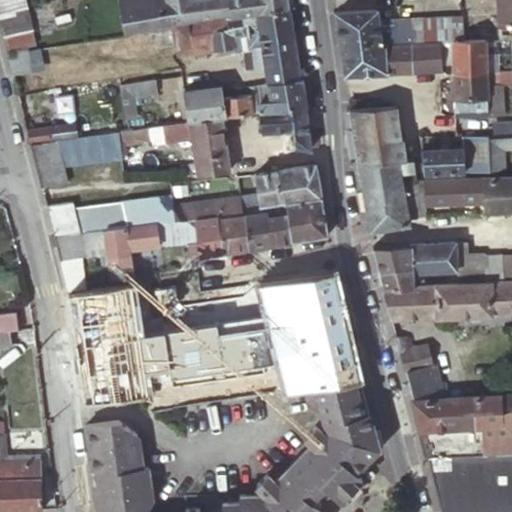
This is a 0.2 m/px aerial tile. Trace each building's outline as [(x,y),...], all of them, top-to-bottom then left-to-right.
[(165,0),(117,0),(122,34),(170,26),(165,0)] [(286,0),(165,0),(170,26),(171,26),(189,23),(287,6),(286,0)] [(511,0),(497,0),(498,25),(511,24),(511,0)] [(0,12),(27,6),(26,1),(0,5),(0,12)] [(32,28),(27,6),(0,12),(0,28),(1,34),(32,28)] [(194,54),(216,50),(217,55),(223,54),(236,52),(252,49),(261,48),(261,43),(292,37),(287,6),(189,23),(171,26),(170,26),(174,48),(193,45),(194,54)] [(340,47),(378,44),(377,29),(376,10),(335,13),(337,25),(340,47)] [(433,19),(435,43),(441,43),(453,41),(462,40),(461,18),(433,19)] [(396,46),(409,45),(435,43),(433,19),(394,21),(394,28),(377,29),(378,44),(379,44),(396,44),(396,46)] [(7,54),(25,50),(25,45),(34,44),(33,34),(32,28),(1,34),(7,54)] [(296,61),(292,37),(261,43),(261,48),(252,49),(255,68),(265,67),(296,61)] [(509,40),(492,40),(492,48),(511,47),(511,41),(511,39),(509,40)] [(453,74),(485,73),(485,40),(462,40),(453,41),(453,74)] [(442,70),(441,43),(435,43),(409,45),(411,72),(442,70)] [(340,47),(345,76),(387,73),(385,48),(379,49),(379,44),(378,44),(340,47)] [(385,48),(387,73),(411,72),(409,45),(396,46),(396,44),(379,44),(379,49),(385,48)] [(29,70),(25,50),(7,54),(12,73),(29,70)] [(299,77),(296,61),(265,67),(267,82),(299,77)] [(503,114),(502,85),(486,86),(485,77),(485,73),(453,74),(454,117),(488,117),(488,115),(503,114)] [(511,84),(511,83),(511,76),(485,77),(486,86),(502,85),(511,84)] [(300,77),(299,77),(267,82),(267,83),(248,86),(249,93),(239,94),(237,87),(221,89),(225,117),(260,112),(303,106),(305,106),(300,77)] [(156,92),(154,79),(119,85),(125,117),(135,116),(132,96),(156,92)] [(220,86),(184,91),(183,91),(187,122),(189,122),(221,118),(225,117),(221,89),(220,86)] [(248,86),(237,87),(239,94),(249,93),(248,86)] [(351,117),(352,126),(398,123),(395,105),(368,109),(367,100),(349,103),(351,117)] [(310,148),(303,106),(260,112),(262,131),(293,127),(294,145),(310,148)] [(229,170),(221,118),(189,122),(192,138),(195,162),(188,163),(189,169),(196,168),(197,175),(229,170)] [(497,134),(511,133),(511,132),(511,121),(497,122),(497,134)] [(30,144),(77,137),(75,122),(26,129),(30,144)] [(192,138),(189,122),(187,122),(148,127),(149,139),(150,143),(192,138)] [(358,164),(405,159),(402,138),(400,138),(398,123),(352,126),(355,143),(358,164)] [(134,141),(149,139),(148,127),(133,130),(134,141)] [(133,130),(128,130),(117,132),(120,155),(127,154),(126,142),(134,141),(133,130)] [(117,132),(77,137),(30,144),(40,186),(67,182),(63,166),(121,158),(120,155),(117,132)] [(497,134),(488,134),(490,169),(504,168),(502,147),(511,147),(511,133),(497,134)] [(490,169),(488,134),(461,136),(462,147),(421,149),(424,173),(490,169)] [(408,224),(407,209),(404,182),(424,180),(424,179),(416,179),(412,158),(405,159),(358,164),(362,190),(370,231),(408,224)] [(315,163),(312,164),(277,169),(282,202),(285,202),(321,197),(315,163)] [(277,169),(255,173),(258,196),(259,205),(282,202),(277,169)] [(484,210),(511,208),(511,174),(490,176),(482,176),(484,203),(484,210)] [(424,180),(426,205),(484,203),(482,176),(424,179),(424,180)] [(407,209),(426,205),(424,180),(404,182),(407,209)] [(54,237),(83,232),(93,231),(103,230),(155,222),(157,222),(174,220),(172,205),(171,194),(73,207),(72,201),(45,205),(54,237)] [(174,220),(193,217),(216,214),(216,219),(242,215),(241,210),(240,199),(239,195),(172,205),(174,220)] [(240,199),(241,210),(257,208),(260,208),(259,205),(258,196),(240,199)] [(327,235),(321,197),(285,202),(291,241),(327,235)] [(285,202),(282,202),(259,205),(260,208),(257,208),(258,215),(262,215),(263,219),(272,218),(276,243),(291,241),(285,202)] [(242,215),(247,248),(266,245),(263,219),(262,215),(258,215),(257,208),(241,210),(242,215)] [(216,214),(193,217),(196,239),(186,241),(188,255),(191,256),(221,252),(216,219),(216,214)] [(221,252),(247,248),(242,215),(216,219),(221,252)] [(193,217),(174,220),(177,242),(186,241),(196,239),(193,217)] [(266,245),(276,243),(272,218),(263,219),(266,245)] [(174,220),(157,222),(160,244),(177,242),(174,220)] [(109,269),(110,279),(122,277),(133,276),(129,249),(159,244),(155,222),(103,230),(107,254),(107,257),(109,269)] [(83,232),(86,257),(107,254),(103,230),(93,231),(83,232)] [(54,237),(60,260),(68,259),(86,257),(83,232),(54,237)] [(458,274),(458,283),(463,283),(474,283),(485,282),(484,263),(473,264),(462,264),(462,241),(455,242),(456,269),(456,274),(458,274)] [(422,271),(456,269),(455,242),(410,244),(411,271),(422,271)] [(378,270),(379,273),(411,271),(410,244),(372,246),(374,254),(377,264),(378,270)] [(511,255),(503,256),(505,281),(511,280),(511,255)] [(67,289),(72,288),(72,282),(80,281),(78,264),(69,265),(68,259),(60,260),(67,289)] [(381,282),(383,287),(422,285),(422,271),(411,271),(379,273),(381,282)] [(261,317),(256,285),(255,281),(198,290),(196,272),(131,282),(134,300),(194,290),(199,320),(224,316),(224,315),(226,314),(227,322),(261,317)] [(340,305),(334,273),(256,285),(261,317),(316,309),(315,306),(322,305),(323,309),(340,305)] [(511,280),(505,281),(485,282),(474,283),(463,283),(458,283),(422,285),(383,287),(381,287),(390,320),(511,314),(511,280)] [(90,288),(77,290),(68,291),(72,321),(118,313),(114,284),(90,288)] [(134,300),(136,314),(137,319),(139,337),(144,367),(266,347),(261,317),(227,322),(226,314),(224,315),(224,316),(199,320),(194,290),(134,300)] [(347,332),(340,305),(323,309),(322,305),(315,306),(316,309),(261,317),(266,347),(323,338),(323,336),(347,332)] [(0,312),(0,329),(19,327),(17,310),(0,312)] [(0,330),(0,345),(11,344),(9,329),(0,330)] [(361,381),(347,332),(323,336),(323,338),(266,347),(273,394),(316,387),(355,382),(361,381)] [(412,399),(442,397),(434,364),(433,364),(428,344),(411,348),(408,336),(395,340),(404,373),(406,373),(412,399)] [(150,412),(273,394),(266,347),(144,367),(147,391),(150,412)] [(83,401),(144,392),(140,365),(79,374),(83,401)] [(378,450),(361,381),(355,382),(374,454),(378,450)] [(334,496),(358,471),(374,454),(355,382),(316,387),(326,430),(322,433),(315,426),(305,436),(312,443),(273,482),(266,474),(255,484),(263,492),(260,494),(237,496),(237,502),(220,503),(220,511),(198,511),(198,509),(184,509),(184,511),(317,511),(310,505),(309,498),(308,497),(316,488),(325,488),(334,496)] [(419,423),(427,456),(511,450),(511,393),(442,397),(412,399),(419,423)] [(141,465),(140,455),(137,435),(118,421),(86,425),(93,477),(100,476),(100,471),(141,465)] [(7,431),(0,431),(0,469),(1,477),(0,476),(0,504),(0,509),(42,509),(39,460),(10,460),(9,451),(7,431)] [(511,511),(511,450),(427,456),(442,511),(511,511)] [(38,451),(9,451),(10,460),(39,460),(38,451)] [(152,504),(148,478),(147,467),(142,468),(141,465),(100,471),(100,476),(93,477),(94,489),(97,507),(97,511),(145,511),(152,504)] [(365,478),(358,471),(334,496),(341,503),(365,478)] [(317,511),(334,496),(325,488),(316,488),(308,497),(309,498),(310,505),(317,511)]
